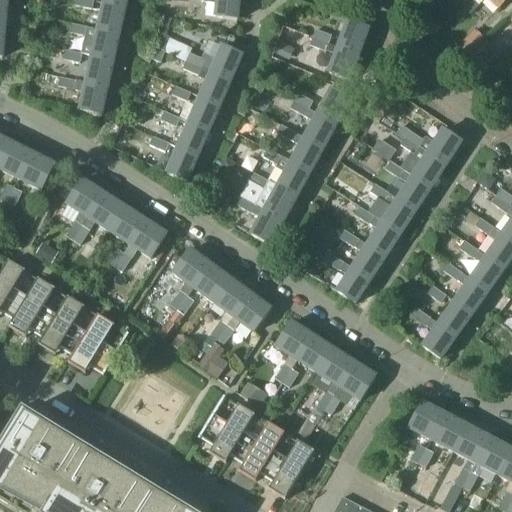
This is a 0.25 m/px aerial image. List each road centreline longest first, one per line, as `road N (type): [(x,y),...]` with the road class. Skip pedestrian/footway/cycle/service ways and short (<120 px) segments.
road 1 (residential): [(408,365),(0,107)]
road 2 (residential): [(511,152),(399,49),(377,10)]
road 3 (residential): [(320,511),(408,365)]
